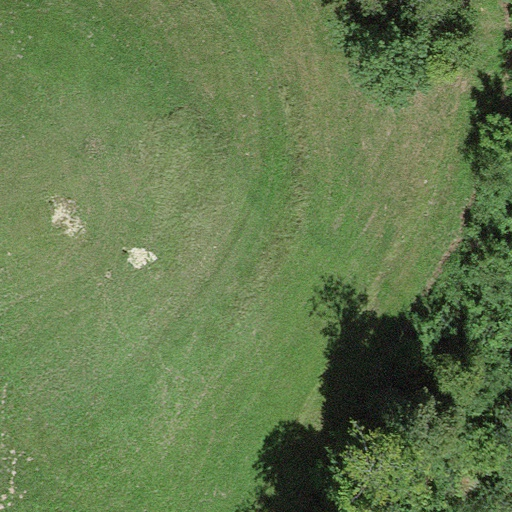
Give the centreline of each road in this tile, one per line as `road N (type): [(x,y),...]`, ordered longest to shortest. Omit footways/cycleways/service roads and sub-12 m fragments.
road 1 (track): [(484,0),(487,85),(471,150),(275,511)]
road 2 (track): [(152,342),(221,266),(262,187),(265,113),(252,52),(221,0)]
